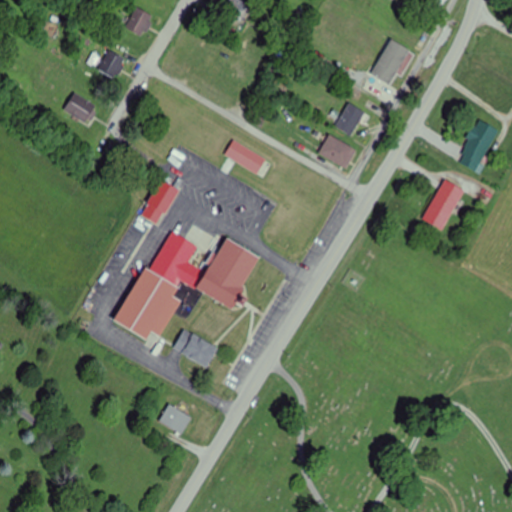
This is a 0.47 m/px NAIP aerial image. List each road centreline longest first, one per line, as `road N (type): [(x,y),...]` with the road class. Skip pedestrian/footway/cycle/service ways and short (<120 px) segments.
road 1 (tertiary): [(176,511),(439,84),(476,0)]
road 2 (residential): [(372,195),(147,68)]
